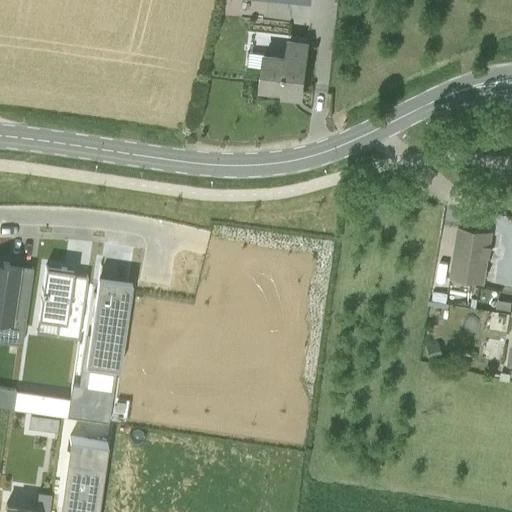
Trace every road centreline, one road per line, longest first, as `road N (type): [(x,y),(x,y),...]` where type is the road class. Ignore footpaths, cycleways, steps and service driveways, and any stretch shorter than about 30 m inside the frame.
road 1 (secondary): [(0,135),(258,165),(333,149),(484,84)]
road 2 (residential): [(0,218),(120,223),(203,243)]
